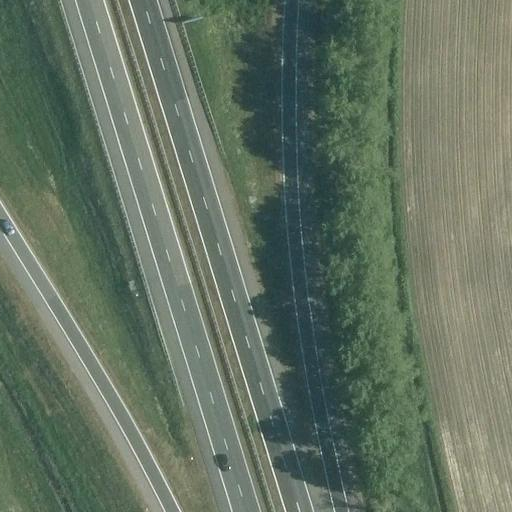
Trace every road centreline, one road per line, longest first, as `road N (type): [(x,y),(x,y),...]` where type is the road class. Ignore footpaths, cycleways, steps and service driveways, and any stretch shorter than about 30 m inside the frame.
road 1 (motorway): [(300,511),(142,0)]
road 2 (motorway): [(89,0),(246,511)]
road 3 (motorway): [(342,511),(301,306),(290,148),(292,0)]
road 4 (motorway): [(0,220),(171,511)]
